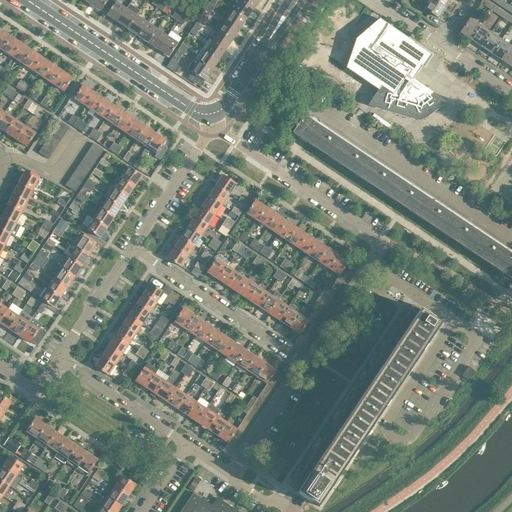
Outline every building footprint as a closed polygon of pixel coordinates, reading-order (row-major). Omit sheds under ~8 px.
[(101,11),(108,0),(93,0),(91,4),(101,11)] [(254,9),(241,0),(239,0),(233,9),(247,19),(254,9)] [(259,0),(241,0),(254,9),(259,0)] [(430,0),(425,8),(439,18),(446,7),(435,0),(430,0)] [(486,0),(482,0),(481,3),(492,10),(494,5),(486,0)] [(502,0),(497,0),(496,2),(507,9),(510,5),(502,0)] [(127,8),(116,1),(107,15),(118,22),(127,8)] [(162,11),(166,6),(160,2),(157,7),(162,11)] [(216,6),(211,2),(208,7),(213,10),(216,6)] [(128,29),(137,15),(140,11),(130,4),(127,8),(118,22),(128,29)] [(494,5),(492,10),(502,17),(505,12),(494,5)] [(204,11),(210,15),(213,10),(208,7),(204,11)] [(247,19),(233,9),(226,20),(240,29),(247,19)] [(175,12),(172,17),(177,21),(181,16),(175,12)] [(511,17),(505,12),(502,17),(511,23),(511,17)] [(138,35),(147,22),(137,15),(128,29),(138,35)] [(183,25),(186,20),(181,16),(177,21),(183,25)] [(357,38),(347,67),(379,89),(377,92),(368,105),(371,106),(415,120),(418,120),(420,120),(423,119),(426,118),(428,117),(447,102),(420,84),(412,78),(417,71),(419,72),(422,67),(425,68),(434,55),(380,18),(357,38)] [(470,18),(461,32),(472,39),(481,26),(470,18)] [(240,29),(226,20),(219,30),(233,39),(240,29)] [(149,42),(158,29),(147,22),(138,35),(149,42)] [(202,27),(197,23),(194,27),(199,31),(202,27)] [(482,46),(491,32),(481,26),(472,39),(482,46)] [(191,31),(196,35),(199,31),(194,27),(191,31)] [(158,49),(168,35),(158,29),(149,42),(158,49)] [(1,30),(0,31),(0,47),(3,50),(12,37),(1,30)] [(233,39),(219,30),(213,40),(226,50),(233,39)] [(492,53),(501,39),(491,32),(482,46),(492,53)] [(169,56),(178,42),(168,35),(158,49),(169,56)] [(12,37),(3,50),(13,57),(22,43),(12,37)] [(219,60),(226,50),(213,40),(209,38),(202,48),(219,60)] [(502,60),(511,46),(501,39),(492,53),(502,60)] [(22,43),(13,57),(23,63),(32,50),(22,43)] [(312,48),(305,44),(294,60),(301,65),(312,48)] [(511,66),(511,46),(502,60),(511,66)] [(167,66),(173,70),(185,51),(180,47),(167,66)] [(219,60),(202,48),(196,58),(213,70),(219,60)] [(32,50),(23,63),(33,70),(42,57),(32,50)] [(42,57),(33,70),(44,77),(52,64),(42,57)] [(188,69),(205,81),(213,70),(196,58),(188,69)] [(52,64),(44,77),(54,84),(63,71),(52,64)] [(178,64),(174,70),(179,74),(183,68),(178,64)] [(0,75),(4,79),(9,71),(5,68),(0,75)] [(297,74),(303,78),(307,71),(301,68),(297,74)] [(64,91),(73,78),(63,71),(54,84),(64,91)] [(21,79),(16,87),(20,90),(25,82),(21,79)] [(24,92),(29,85),(25,82),(20,90),(24,92)] [(84,85),(75,98),(85,105),(94,92),(84,85)] [(45,88),(41,94),(45,97),(46,96),(49,91),(45,88)] [(31,96),(35,99),(40,92),(36,89),(31,96)] [(14,90),(9,97),(13,100),(18,92),(14,90)] [(18,103),(22,95),(18,92),(13,100),(18,103)] [(94,92),(85,105),(96,112),(104,98),(94,92)] [(41,103),(45,106),(50,99),(46,96),(45,97),(41,103)] [(104,98),(96,112),(106,119),(115,105),(104,98)] [(28,99),(24,107),(28,109),(33,102),(28,99)] [(115,105),(106,119),(116,125),(125,112),(115,105)] [(39,106),(34,114),(38,116),(43,109),(39,106)] [(0,128),(6,133),(15,119),(5,112),(0,119),(0,128)] [(125,112),(116,125),(126,132),(135,119),(125,112)] [(307,142),(499,270),(511,278),(511,249),(511,250),(510,252),(504,247),(505,245),(327,127),(326,129),(319,125),(321,123),(320,122),(319,120),(318,119),(317,118),(315,117),(313,117),(306,113),(298,125),(297,124),(296,126),(297,126),(293,132),(300,137),(301,135),(308,140),(307,142)] [(374,113),(372,117),(389,128),(391,125),(374,113)] [(68,122),(72,124),(77,117),(73,114),(68,122)] [(16,139),(25,126),(15,119),(6,133),(16,139)] [(135,119),(126,132),(137,139),(146,126),(135,119)] [(70,127),(60,121),(56,126),(66,133),(70,127)] [(84,121),(78,129),(82,131),(88,124),(84,121)] [(27,147),(36,133),(25,126),(16,139),(27,147)] [(53,131),(63,138),(66,133),(56,126),(53,131)] [(146,126),(137,139),(147,146),(156,133),(146,126)] [(94,128),(89,135),(93,138),(98,131),(94,128)] [(49,137),(59,143),(63,138),(53,131),(49,137)] [(97,141),(102,133),(98,131),(93,138),(97,141)] [(168,147),(163,144),(166,139),(156,133),(147,146),(157,153),(156,154),(161,158),(168,147)] [(46,142),(56,148),(59,143),(49,137),(46,142)] [(56,148),(46,142),(42,147),(52,153),(56,148)] [(114,142),(109,149),(113,152),(118,144),(114,142)] [(103,150),(94,143),(90,149),(100,155),(103,150)] [(117,155),(122,147),(118,144),(113,152),(117,155)] [(39,152),(49,159),(52,153),(42,147),(39,152)] [(100,155),(90,149),(86,154),(96,160),(100,155)] [(129,151),(123,159),(128,162),(133,154),(129,151)] [(96,160),(86,154),(83,159),(93,165),(96,160)] [(102,158),(99,162),(107,168),(110,163),(102,158)] [(144,172),(149,165),(139,158),(134,166),(144,172)] [(93,165),(83,159),(80,164),(90,170),(93,165)] [(76,169),(86,176),(90,170),(80,164),(76,169)] [(142,176),(129,167),(122,177),(135,186),(142,176)] [(95,168),(92,173),(100,178),(103,174),(95,168)] [(86,176),(76,169),(73,174),(83,181),(86,176)] [(29,174),(25,172),(19,183),(33,190),(39,179),(29,174)] [(83,181),(73,174),(69,180),(79,186),(83,181)] [(236,184),(223,175),(216,185),(229,194),(236,184)] [(135,186),(122,177),(115,187),(128,196),(135,186)] [(96,184),(88,179),(85,183),(93,188),(96,184)] [(65,185),(75,192),(79,186),(69,180),(65,185)] [(14,193),(28,201),(33,190),(19,183),(14,193)] [(83,187),(91,192),(93,188),(85,183),(83,187)] [(112,185),(105,196),(121,207),(128,196),(115,187),(112,185)] [(209,196),(222,205),(229,194),(216,185),(209,196)] [(8,205),(22,212),(28,201),(14,193),(8,205)] [(79,193),(76,197),(84,202),(86,198),(79,193)] [(121,207),(105,196),(103,195),(96,205),(101,208),(114,217),(121,207)] [(203,206),(216,215),(222,205),(209,196),(203,206)] [(249,201),(241,197),(239,200),(246,205),(249,201)] [(65,207),(68,203),(60,198),(57,202),(65,207)] [(256,200),(247,213),(258,220),(267,207),(256,200)] [(72,203),(69,207),(77,212),(79,208),(72,203)] [(2,216),(16,223),(22,212),(8,205),(2,216)] [(196,216),(209,225),(216,215),(203,206),(196,216)] [(242,212),(234,207),(232,211),(237,215),(239,216),(242,212)] [(267,207),(258,220),(268,227),(277,214),(267,207)] [(53,208),(51,212),(58,217),(61,213),(53,208)] [(114,217),(101,208),(94,218),(108,227),(114,217)] [(277,214),(268,227),(278,234),(287,221),(277,214)] [(20,225),(16,223),(2,216),(0,220),(0,228),(11,234),(15,236),(20,225)] [(189,226),(202,235),(209,225),(196,216),(189,226)] [(235,222),(228,217),(225,221),(232,226),(235,222)] [(87,229),(101,237),(108,227),(94,218),(87,229)] [(54,224),(46,219),(44,223),(51,228),(54,224)] [(222,225),(230,230),(232,226),(225,221),(222,225)] [(287,221),(278,234),(288,241),(297,228),(287,221)] [(41,227),(48,232),(51,228),(44,223),(41,227)] [(182,237),(195,246),(199,248),(203,242),(199,240),(202,235),(189,226),(182,237)] [(0,242),(5,245),(11,234),(0,228),(0,242)] [(63,233),(56,228),(53,232),(61,237),(63,233)] [(297,228),(288,241),(299,248),(308,234),(297,228)] [(239,239),(243,242),(248,234),(244,231),(239,239)] [(308,234),(299,248),(309,255),(318,241),(308,234)] [(96,245),(82,236),(75,247),(89,256),(96,245)] [(175,246),(189,255),(195,246),(182,237),(175,246)] [(49,238),(46,242),(54,247),(56,243),(49,238)] [(221,242),(214,238),(211,242),(219,246),(221,242)] [(259,241),(254,238),(249,246),(254,249),(259,242),(259,241)] [(40,245),(32,240),(30,244),(37,249),(40,245)] [(318,241),(309,255),(319,261),(328,248),(318,241)] [(209,246),(216,251),(219,246),(211,242),(209,246)] [(241,244),(237,242),(232,249),(237,252),(241,244)] [(265,246),(259,242),(254,249),(264,256),(269,248),(265,245),(265,246)] [(27,248),(34,253),(37,249),(30,244),(27,248)] [(168,257),(181,266),(189,255),(175,246),(168,257)] [(89,256),(75,247),(69,257),(82,266),(89,256)] [(50,253),(42,248),(39,252),(47,257),(50,253)] [(269,248),(264,256),(268,258),(273,251),(269,248)] [(328,248),(319,261),(329,268),(338,255),(328,248)] [(251,251),(248,249),(242,256),(247,259),(251,251)] [(37,256),(44,261),(47,257),(39,252),(37,256)] [(204,252),(202,256),(209,261),(212,257),(204,252)] [(30,259),(23,254),(20,258),(28,263),(30,259)] [(218,254),(216,256),(214,259),(216,260),(208,272),(219,279),(227,266),(230,262),(227,260),(226,259),(219,254),(218,254)] [(258,255),(253,263),(257,266),(262,258),(258,255)] [(338,255),(329,268),(340,275),(342,272),(345,267),(349,262),(338,255)] [(82,266),(69,257),(62,267),(75,276),(82,266)] [(261,268),(266,261),(262,258),(257,266),(261,268)] [(285,259),(280,266),(284,269),(289,262),(285,259)] [(198,262),(195,266),(202,271),(205,267),(198,262)] [(288,272),(293,264),(289,262),(284,269),(288,272)] [(345,267),(355,273),(358,268),(349,262),(345,267)] [(40,267),(32,263),(30,266),(37,272),(40,267)] [(16,264),(13,269),(21,274),(23,269),(16,264)] [(229,286),(238,273),(227,266),(219,279),(229,286)] [(75,276),(62,267),(55,278),(68,287),(75,276)] [(342,272),(352,278),(355,273),(345,267),(342,272)] [(278,269),(273,277),(278,279),(283,272),(278,269)] [(304,271),(300,269),(295,276),(305,283),(308,277),(302,273),(304,271)] [(9,277),(16,282),(20,276),(13,271),(9,277)] [(281,282),(286,274),(283,272),(278,279),(281,282)] [(352,278),(342,272),(340,275),(338,277),(348,283),(352,278)] [(33,278),(26,273),(23,277),(31,282),(33,278)] [(239,293),(248,279),(238,273),(229,286),(239,293)] [(310,275),(308,277),(305,283),(313,288),(316,282),(313,280),(314,278),(310,275)] [(335,282),(345,288),(348,283),(338,277),(335,282)] [(68,287),(55,278),(48,288),(61,297),(68,287)] [(250,300),(258,286),(248,279),(239,293),(250,300)] [(288,286),(292,289),(294,286),(300,290),(303,285),(293,279),(288,286)] [(7,280),(2,287),(6,290),(11,283),(7,280)] [(345,288),(335,282),(332,286),(342,293),(345,288)] [(164,292),(151,283),(143,294),(157,303),(164,292)] [(298,293),(302,296),(307,288),(303,285),(300,290),(298,293)] [(260,306),(268,293),(258,286),(250,300),(260,306)] [(342,293),(332,286),(329,290),(328,291),(338,298),(342,293)] [(17,287),(12,294),(16,297),(21,289),(17,287)] [(329,290),(325,287),(320,295),(324,298),(325,296),(328,291),(329,290)] [(41,298),(54,307),(61,297),(48,288),(41,298)] [(20,300),(25,292),(21,289),(16,297),(20,300)] [(325,296),(335,303),(338,298),(328,291),(325,296)] [(270,313),(279,300),(268,293),(260,306),(270,313)] [(137,304),(150,313),(157,303),(143,294),(137,304)] [(319,305),(322,301),(324,298),(320,295),(315,302),(319,305)] [(31,306),(36,299),(32,296),(27,304),(31,306)] [(335,303),(325,296),(324,298),(322,301),(332,308),(335,303)] [(280,320),(289,307),(279,300),(270,313),(280,320)] [(332,308),(322,301),(319,305),(318,306),(328,313),(332,308)] [(0,321),(8,309),(0,303),(0,321)] [(42,303),(37,310),(41,313),(46,306),(42,303)] [(130,314),(143,323),(150,313),(137,304),(130,314)] [(169,305),(166,309),(173,314),(176,310),(169,305)] [(328,313),(318,306),(315,311),(325,318),(328,313)] [(290,327),(299,314),(289,307),(280,320),(290,327)] [(298,482),(294,489),(295,490),(296,490),(298,491),(298,492),(320,507),(336,482),(382,414),(442,324),(420,309),(420,310),(417,308),(416,307),(411,313),(408,311),(295,480),(298,482)] [(184,308),(175,321),(186,328),(194,315),(184,308)] [(0,322),(10,329),(19,316),(8,309),(0,321),(0,322)] [(325,318),(315,311),(312,316),(322,323),(325,318)] [(123,325),(136,334),(143,323),(130,314),(123,325)] [(299,314),(290,327),(300,334),(302,331),(305,326),(308,321),(309,320),(299,314)] [(162,315),(159,319),(167,324),(169,320),(162,315)] [(194,315),(186,328),(196,335),(205,322),(194,315)] [(20,336),(29,322),(19,316),(10,329),(20,336)] [(308,321),(318,328),(322,323),(312,316),(309,320),(308,321)] [(318,328),(308,321),(305,326),(315,333),(318,328)] [(31,343),(39,330),(29,322),(20,336),(31,343)] [(205,322),(196,335),(206,342),(215,329),(205,322)] [(116,335),(130,343),(136,334),(123,325),(116,335)] [(163,330),(155,325),(153,329),(160,334),(163,330)] [(315,333),(305,326),(302,331),(312,338),(315,333)] [(150,333),(157,338),(160,334),(153,329),(150,333)] [(215,329),(206,342),(217,349),(226,336),(215,329)] [(302,331),(300,334),(298,336),(308,343),(312,338),(302,331)] [(109,345),(123,354),(130,343),(116,335),(109,345)] [(226,336),(217,349),(227,356),(236,343),(226,336)] [(295,342),(305,349),(308,343),(298,336),(295,342)] [(172,340),(167,347),(171,350),(172,349),(174,345),(176,342),(172,340)] [(236,343),(227,356),(237,363),(246,350),(236,343)] [(103,355),(116,364),(123,354),(109,345),(103,355)] [(149,351),(141,346),(139,350),(146,355),(149,351)] [(182,347),(177,354),(181,357),(186,349),(182,347)] [(136,354),(144,359),(146,355),(139,350),(136,354)] [(165,350),(160,358),(164,360),(169,353),(165,350)] [(246,350),(237,363),(247,369),(255,356),(246,350)] [(193,353),(188,361),(192,364),(197,356),(193,353)] [(96,366),(109,375),(116,364),(103,355),(96,366)] [(196,366),(201,359),(197,356),(192,364),(196,366)] [(255,356),(247,369),(257,376),(266,363),(255,356)] [(175,357),(171,364),(175,367),(180,360),(175,357)] [(132,360),(129,364),(136,369),(139,365),(132,360)] [(146,388),(155,374),(158,370),(147,363),(136,380),(142,385),(140,387),(145,390),(146,388)] [(266,363),(257,376),(268,383),(270,380),(273,375),(277,370),(266,363)] [(186,364),(181,371),(185,374),(190,367),(186,364)] [(475,370),(469,365),(462,375),(466,378),(468,380),(475,370)] [(189,377),(194,369),(190,367),(185,374),(189,377)] [(213,367),(208,374),(213,377),(218,370),(213,367)] [(125,370),(122,374),(130,379),(132,375),(125,370)] [(217,380),(222,372),(218,370),(213,377),(217,380)] [(273,375),(283,382),(286,377),(277,370),(273,375)] [(165,381),(155,374),(146,388),(152,392),(151,394),(155,397),(157,394),(165,381)] [(270,380),(279,387),(283,382),(273,375),(270,380)] [(206,377),(201,385),(206,388),(211,380),(206,377)] [(228,377),(223,384),(227,387),(232,379),(228,377)] [(210,390),(215,383),(211,380),(206,388),(210,390)] [(266,385),(276,392),(279,387),(270,380),(268,383),(266,385)] [(167,401),(176,388),(165,381),(157,394),(167,401)] [(237,383),(233,391),(237,394),(242,386),(237,383)] [(263,390),(273,397),(276,392),(266,385),(263,390)] [(216,394),(220,397),(225,390),(221,387),(216,394)] [(178,408),(186,395),(176,388),(167,401),(178,408)] [(260,395),(269,402),(273,397),(263,390),(260,395)] [(0,408),(5,412),(12,402),(0,393),(0,408)] [(231,394),(226,401),(230,404),(235,397),(231,394)] [(188,415),(196,402),(186,395),(178,408),(188,415)] [(256,400),(266,407),(269,402),(260,395),(257,399),(256,400)] [(257,399),(253,396),(248,403),(252,406),(253,405),(256,400),(257,399)] [(253,405),(263,412),(266,407),(256,400),(253,405)] [(198,422),(207,408),(196,402),(188,415),(198,422)] [(247,413),(250,410),(252,406),(248,403),(243,411),(247,413)] [(250,410),(260,417),(263,412),(253,405),(252,406),(250,410)] [(208,428),(216,415),(207,408),(198,422),(208,428)] [(260,417),(250,410),(247,413),(246,415),(256,422),(260,417)] [(218,435),(227,422),(216,415),(208,428),(218,435)] [(256,422),(246,415),(243,420),(253,427),(256,422)] [(36,418),(27,431),(37,438),(46,424),(36,418)] [(253,427),(243,420),(240,425),(250,432),(253,427)] [(227,422),(218,435),(229,442),(230,440),(233,435),(236,430),(237,429),(227,422)] [(46,424),(37,438),(47,445),(56,431),(46,424)] [(250,432),(240,425),(237,429),(236,430),(246,437),(250,432)] [(246,437),(236,430),(233,435),(243,442),(246,437)] [(56,431),(47,445),(58,452),(67,438),(56,431)] [(243,442),(233,435),(230,440),(240,447),(243,442)] [(21,445),(9,437),(4,445),(16,453),(21,445)] [(67,438),(58,452),(54,457),(65,464),(66,462),(79,443),(75,440),(73,442),(67,438)] [(240,447),(230,440),(229,442),(227,445),(236,452),(240,447)] [(76,469),(87,452),(81,448),(83,446),(79,443),(66,462),(76,469)] [(223,451),(233,457),(236,452),(227,445),(223,451)] [(24,447),(19,455),(23,458),(28,450),(24,447)] [(91,455),(93,452),(89,449),(87,452),(76,469),(86,476),(97,459),(91,455)] [(35,455),(30,462),(34,465),(39,457),(35,455)] [(23,465),(10,456),(3,467),(16,475),(23,465)] [(38,467),(43,460),(39,457),(34,465),(38,467)] [(0,471),(0,479),(10,486),(16,475),(3,467),(0,471)] [(105,474),(98,469),(96,473),(103,478),(105,474)] [(93,477),(100,482),(103,478),(96,473),(93,477)] [(122,476),(115,486),(129,495),(136,485),(122,476)] [(49,478),(44,486),(48,489),(53,481),(49,478)] [(195,478),(189,488),(194,491),(200,482),(195,478)] [(0,493),(3,496),(10,486),(0,479),(0,493)] [(39,485),(32,480),(29,484),(37,489),(39,485)] [(52,492),(57,484),(53,481),(48,489),(52,492)] [(129,495),(115,486),(111,483),(104,494),(109,496),(122,506),(129,495)] [(26,488),(34,493),(37,489),(29,484),(26,488)] [(67,491),(63,488),(58,496),(62,499),(67,491)] [(92,495),(85,490),(82,493),(90,498),(92,495)] [(212,505),(194,492),(180,511),(240,511),(221,499),(215,508),(212,506),(212,505)] [(79,498),(87,503),(90,498),(82,493),(79,498)] [(49,494),(44,502),(48,505),(54,497),(49,494)] [(117,511),(122,506),(109,496),(102,507),(109,511),(117,511)] [(26,505),(18,500),(15,504),(23,509),(26,505)] [(60,501),(55,509),(59,511),(64,504),(60,501)]
